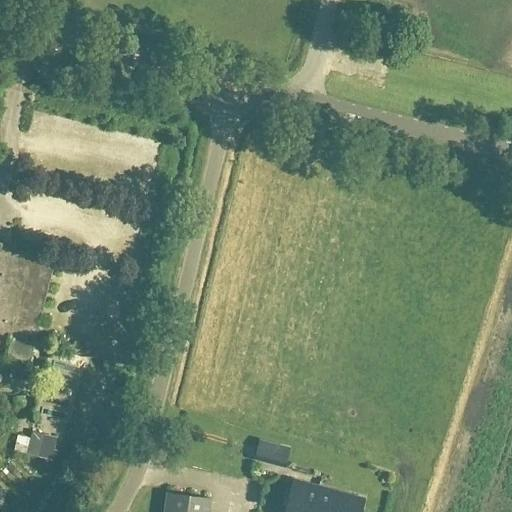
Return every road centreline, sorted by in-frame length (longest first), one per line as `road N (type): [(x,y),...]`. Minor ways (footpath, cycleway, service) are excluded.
road 1 (unclassified): [(112,511),(150,436),(232,87)]
road 2 (tertiary): [(232,87),(0,31)]
road 3 (tertiary): [(511,156),(298,104)]
